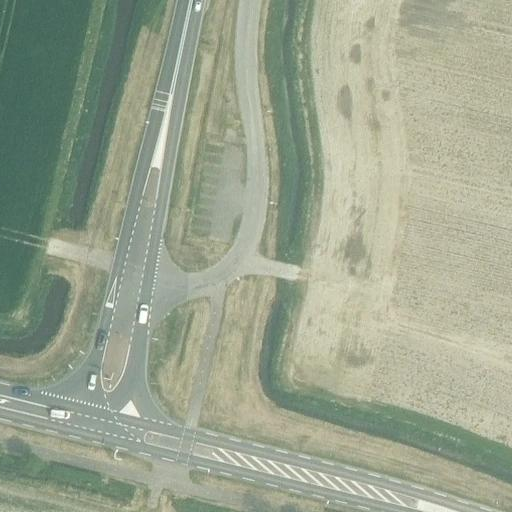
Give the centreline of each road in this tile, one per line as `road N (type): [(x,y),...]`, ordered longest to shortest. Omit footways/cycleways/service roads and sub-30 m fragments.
road 1 (unclassified): [(144,286),(188,291),(219,282),(249,244),(261,170),(250,94),(254,0)]
road 2 (secondary): [(445,511),(264,464)]
road 3 (secondary): [(169,116),(141,166),(112,280)]
road 4 (secondary): [(144,286),(169,116)]
road 5 (secondary): [(264,464),(153,427),(115,434)]
road 6 (secondary): [(115,434),(143,450),(208,464),(264,464)]
road 7 (secondary): [(115,434),(144,286)]
road 8 (secondary): [(112,280),(80,426)]
